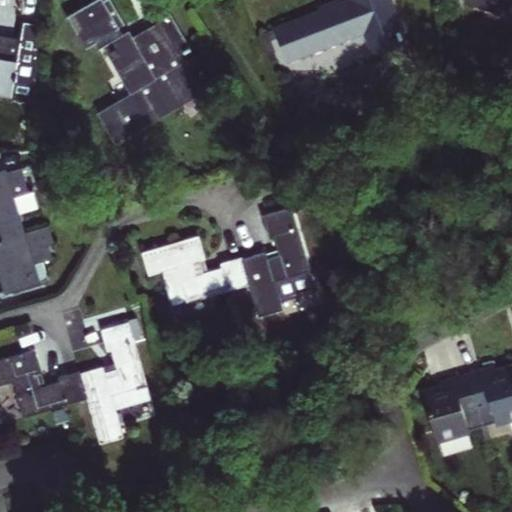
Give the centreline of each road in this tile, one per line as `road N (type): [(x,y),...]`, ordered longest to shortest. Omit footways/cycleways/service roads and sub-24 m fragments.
road 1 (residential): [(0,321),(71,298),(114,224),(212,198)]
road 2 (residential): [(397,475),(388,384),(394,356),(511,288)]
road 3 (residential): [(0,479),(56,470),(110,511)]
